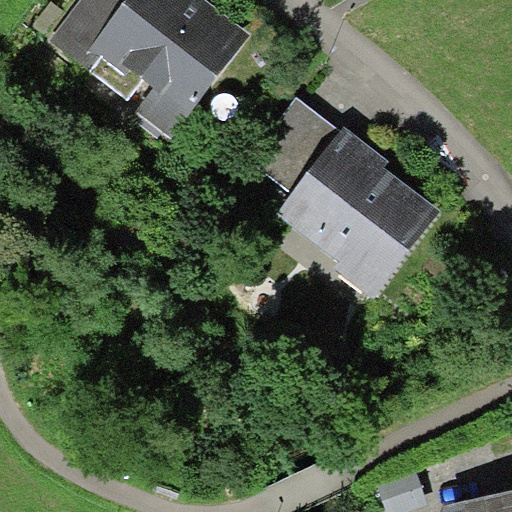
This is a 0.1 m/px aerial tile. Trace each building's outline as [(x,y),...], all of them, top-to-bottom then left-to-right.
[(91,50),(129,0),(82,0),(51,42),(90,73),(102,58),(91,50)] [(129,0),(91,50),(102,58),(128,78),(130,74),(153,92),(137,113),(171,139),(251,37),(202,0),(129,0)] [(293,196),(342,134),(297,99),(249,161),(293,196)] [(375,153),(345,130),(342,134),(293,196),(278,217),(339,264),(335,270),(374,300),(441,213),(385,170),(390,164),(375,153)] [(415,472),(378,485),(386,511),(410,511),(427,507),(415,472)] [(511,511),(511,497),(445,511),(444,511),(511,511)]
